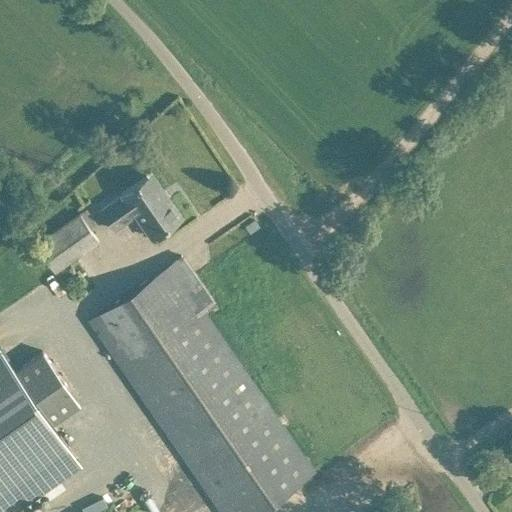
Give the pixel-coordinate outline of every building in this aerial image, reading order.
[(164,201),(146,175),(121,193),(100,208),(113,228),(135,213),(151,236),(181,216),(168,198),(164,201)] [(33,242),(53,271),(98,240),(78,211),(33,242)] [(254,218),(244,225),(249,232),(259,225),(254,218)] [(88,319),(221,511),(251,511),(314,469),(204,310),(214,303),(181,254),(88,319)] [(42,350),(15,369),(0,346),(0,511),(2,511),(78,460),(52,421),(79,402),(42,350)]
